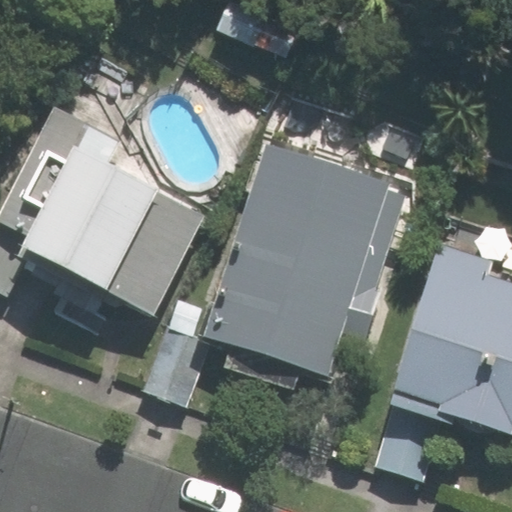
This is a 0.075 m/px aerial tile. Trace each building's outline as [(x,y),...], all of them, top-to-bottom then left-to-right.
[(121,306),(154,322),(205,223),(106,172),(118,147),(54,115),(0,218),(0,295),(7,299),(25,267),(35,270),(32,280),(56,291),(51,301),(60,304),(53,318),(97,338),(110,310),(118,313),(121,306)] [(258,184),(210,335),(337,376),(353,326),(371,332),(383,291),(363,285),(382,221),(258,184)] [(392,411),(439,425),(451,430),(453,424),(511,441),(511,439),(511,289),(486,281),(491,266),(440,252),(391,411),(392,411)] [(183,298),(146,393),(187,410),(214,343),(197,336),(208,309),(183,298)] [(421,487),(439,425),(392,411),(374,473),(421,487)]
